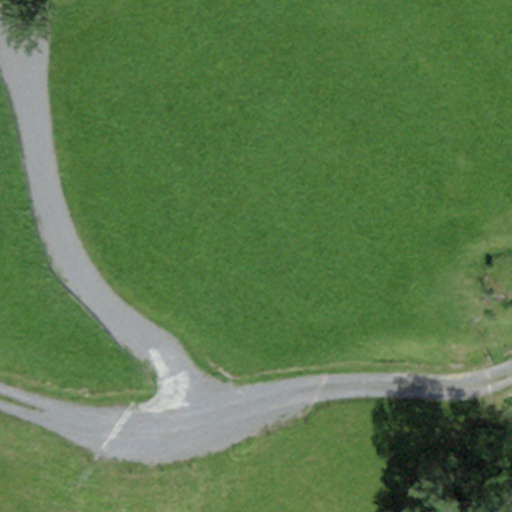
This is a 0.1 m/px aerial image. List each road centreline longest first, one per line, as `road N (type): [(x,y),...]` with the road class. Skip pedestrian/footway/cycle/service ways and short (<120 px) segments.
road 1 (track): [(511,372),(486,381),(292,391),(202,420),(103,431),(0,395)]
road 2 (track): [(202,420),(69,257),(37,173),(24,66),(0,21)]
